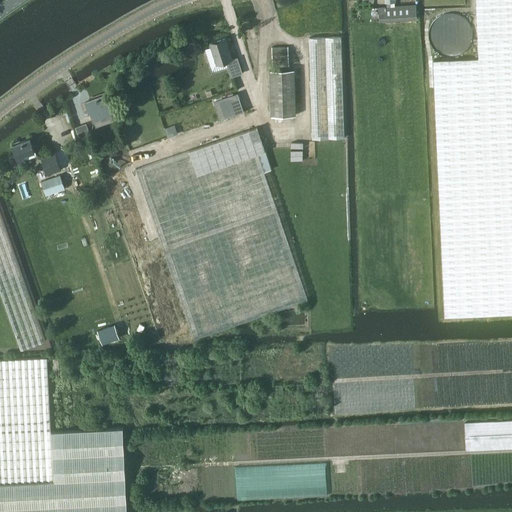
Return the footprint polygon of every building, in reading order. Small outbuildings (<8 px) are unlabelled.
[(479,58),(433,60),(438,175),(444,317),(511,313),(511,0),(476,0),(478,44),(479,58)] [(416,5),(379,7),(380,21),(417,18),(416,5)] [(473,34),(473,33),(473,29),(471,25),(469,21),(466,17),(462,14),(459,12),(454,11),(449,11),(445,11),(441,13),(437,15),(434,18),(431,21),(429,25),(428,29),(428,34),(428,39),(430,43),(431,46),(434,49),(438,52),(442,55),(446,56),(450,56),(454,56),(459,55),(462,53),(466,50),(468,47),(471,43),(472,38),(473,34)] [(313,138),(344,137),(341,37),(309,38),(313,138)] [(217,65),(232,60),(225,38),(210,43),(217,65)] [(289,70),(288,47),(272,47),(273,70),(270,70),(271,116),(296,115),(295,69),(289,70)] [(89,111),(91,111),(96,124),(115,118),(106,94),(85,102),(89,111)] [(250,130),(136,168),(191,332),(193,338),(308,299),(308,298),(265,172),(272,169),(267,151),(266,149),(258,127),(250,130)] [(35,150),(30,138),(21,141),(20,140),(14,142),(15,144),(13,144),(19,162),(26,159),(26,158),(36,155),(38,154),(36,149),(35,150)] [(130,159),(130,157),(129,154),(127,151),(126,148),(124,147),(121,145),(119,145),(116,144),(113,144),(110,145),(107,146),(105,148),(103,150),(102,153),(101,156),(100,158),(100,161),(101,164),(102,166),(104,168),(106,170),(108,172),(110,173),(114,174),(118,173),(120,173),(122,172),(125,170),(127,167),(128,165),(129,162),(130,159)] [(48,174),(61,170),(55,154),(42,158),(48,174)] [(46,194),(65,188),(61,175),(41,181),(46,194)] [(0,287),(21,348),(46,340),(0,209),(0,287)] [(115,324),(98,330),(103,344),(120,338),(115,324)] [(0,483),(54,481),(51,431),(47,357),(0,359),(0,483)] [(71,430),(51,431),(54,481),(0,483),(0,511),(127,511),(123,427),(71,430)]
